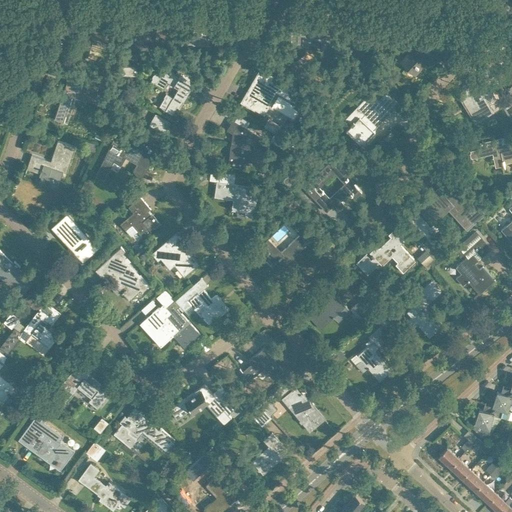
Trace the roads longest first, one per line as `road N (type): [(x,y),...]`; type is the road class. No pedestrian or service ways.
road 1 (residential): [(271,310),(395,191),(433,90),(511,4)]
road 2 (residential): [(0,208),(111,327),(150,383),(180,375),(271,310)]
road 3 (residential): [(271,310),(175,196),(169,177),(270,0)]
road 4 (tertiary): [(511,318),(371,427)]
road 5 (residential): [(0,186),(53,25)]
road 6 (residential): [(371,427),(271,310)]
road 7 (residential): [(400,456),(511,350)]
road 8 (tertiary): [(371,427),(278,511)]
